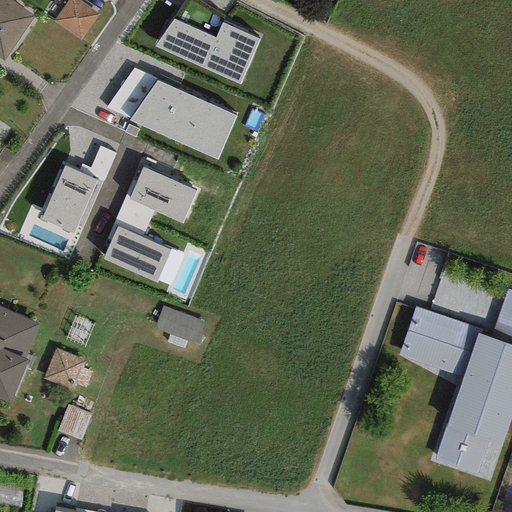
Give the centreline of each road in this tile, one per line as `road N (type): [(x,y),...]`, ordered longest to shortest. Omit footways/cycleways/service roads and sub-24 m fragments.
road 1 (track): [(245,0),(428,90),(442,123),(314,511)]
road 2 (residential): [(0,452),(304,511)]
road 3 (residential): [(0,192),(134,0)]
